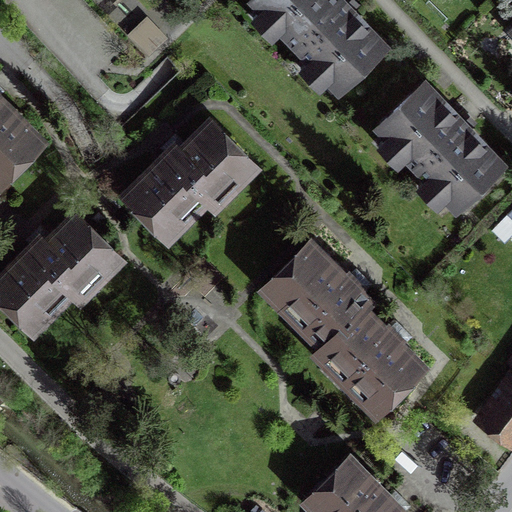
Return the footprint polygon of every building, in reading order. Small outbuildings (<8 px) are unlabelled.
[(257,0),(339,85),(383,43),(351,9),(352,7),(345,0),(257,0)] [(424,81),(380,124),(456,204),(501,161),(468,126),(470,125),(459,113),(457,115),(424,81)] [(0,174),(2,176),(41,137),(0,96),(0,174)] [(175,142),(126,191),(164,228),(173,219),(186,218),(207,197),(208,198),(219,187),(230,189),(254,165),(208,119),(180,147),(175,142)] [(40,233),(0,274),(0,292),(29,320),(39,310),(51,310),(72,288),(73,290),(83,280),(96,280),(120,257),(74,212),(47,240),(40,233)] [(322,344),(364,303),(370,298),(357,285),(361,282),(350,271),(346,275),(312,240),(265,286),(281,302),(293,302),(298,307),(292,313),(300,321),(306,315),(312,321),(312,334),(322,344)] [(364,303),(322,344),(317,349),(330,362),(341,363),(347,369),(342,374),(350,382),(356,376),(361,382),(361,393),(375,408),(422,362),(398,338),(401,335),(390,324),(387,326),(364,303)] [(511,379),(485,416),(511,435),(511,379)] [(313,492),(323,502),(323,511),(396,511),(394,509),(399,504),(350,455),(313,492)]
